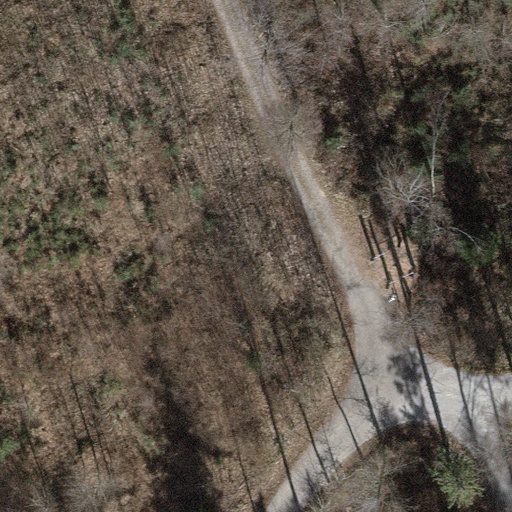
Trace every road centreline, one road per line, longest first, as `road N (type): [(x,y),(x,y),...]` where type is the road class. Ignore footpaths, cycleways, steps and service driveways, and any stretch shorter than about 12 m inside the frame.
road 1 (track): [(230,0),(339,258),(444,387)]
road 2 (unclassified): [(444,387),(353,414),(295,511)]
road 3 (track): [(444,387),(508,511)]
